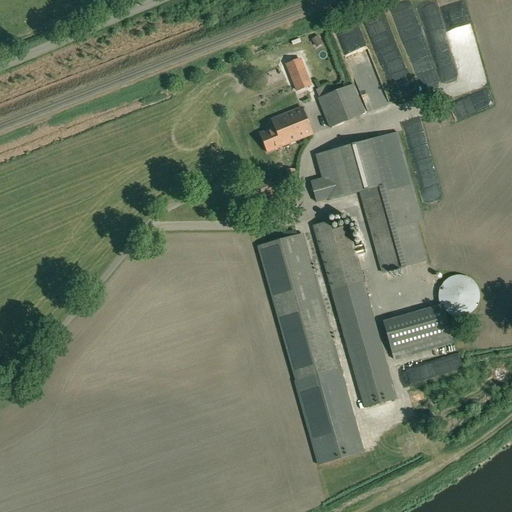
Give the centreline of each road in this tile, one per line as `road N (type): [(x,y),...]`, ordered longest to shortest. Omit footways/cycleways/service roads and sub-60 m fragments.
road 1 (unclassified): [(0,397),(144,233),(190,199),(258,173)]
road 2 (unclassified): [(0,68),(162,0)]
road 3 (track): [(366,511),(511,419)]
road 4 (unknown): [(296,212),(331,298),(340,353)]
